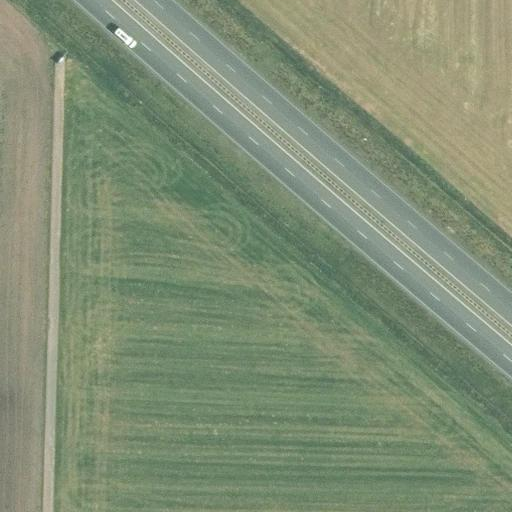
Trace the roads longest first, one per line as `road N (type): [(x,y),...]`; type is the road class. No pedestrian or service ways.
road 1 (trunk): [(92,0),(511,363)]
road 2 (trunk): [(511,310),(151,0)]
